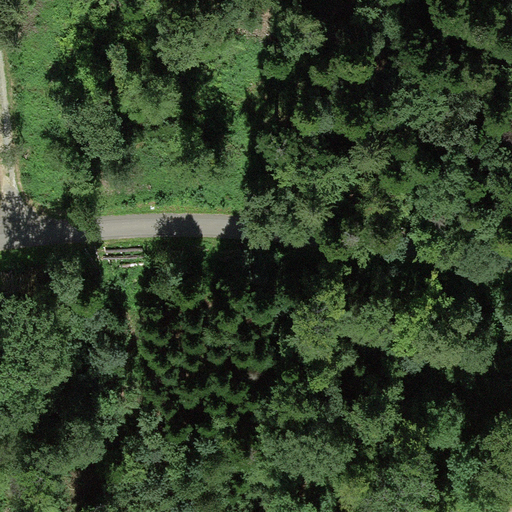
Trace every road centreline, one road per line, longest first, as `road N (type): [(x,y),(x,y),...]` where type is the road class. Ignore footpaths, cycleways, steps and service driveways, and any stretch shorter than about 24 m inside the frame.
road 1 (unclassified): [(0,239),(191,222),(379,232),(511,254)]
road 2 (track): [(16,237),(0,78)]
